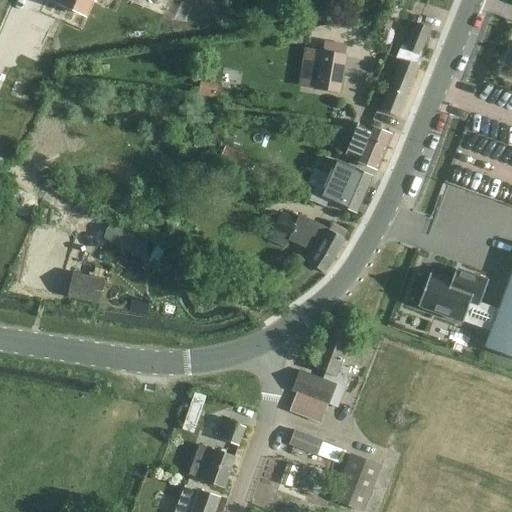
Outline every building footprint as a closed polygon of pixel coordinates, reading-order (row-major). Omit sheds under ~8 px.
[(61,0),(59,5),(85,17),(92,1),(95,2),(95,0),(61,0)] [(269,0),(268,11),(285,13),(286,0),(269,0)] [(495,46),(507,20),(493,13),(480,39),(495,46)] [(57,49),(62,22),(30,15),(24,42),(57,49)] [(380,110),(397,117),(418,66),(417,65),(422,53),(420,52),(429,30),(415,24),(406,47),(400,45),(395,58),(401,61),(380,110)] [(315,87),(339,91),(345,56),(321,52),(315,87)] [(370,127),(369,128),(360,125),(347,156),(356,159),(356,161),(376,169),(390,135),(370,127)] [(318,196),(355,213),(371,176),(334,160),(318,196)] [(280,215),(272,212),(265,227),(290,237),(289,239),(310,250),(303,261),(308,263),(307,264),(325,275),(345,241),(344,240),(349,232),(332,222),(328,229),(298,216),(296,220),(281,213),(280,215)] [(151,246),(109,224),(101,240),(143,261),(151,246)] [(68,299),(100,306),(105,281),(73,274),(73,276),(61,274),(68,241),(39,235),(28,285),(58,292),(58,290),(70,293),(68,299)] [(429,275),(418,306),(462,323),(470,303),(479,306),(488,282),(464,273),(456,270),(455,270),(455,271),(450,283),(429,275)] [(511,272),(485,348),(511,358),(511,272)] [(289,411),(320,423),(327,404),(337,408),(349,378),(347,377),(351,366),(340,361),(350,334),(331,327),(315,369),(325,373),(323,378),(299,370),(290,391),(296,393),(289,411)] [(228,421),(221,440),(239,446),(246,427),(228,421)] [(322,440),(295,430),(289,445),(317,456),(322,440)] [(188,475),(223,487),(235,457),(214,449),(214,451),(199,445),(188,475)] [(350,454),(332,500),(362,511),(363,511),(381,466),(350,454)] [(174,511),(214,511),(219,497),(184,484),(174,511)]
